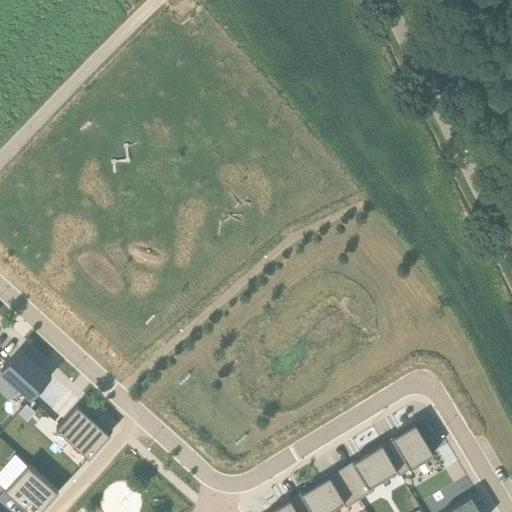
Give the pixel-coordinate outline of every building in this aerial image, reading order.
[(51,364),(20,336),(0,359),(31,387),(51,364)] [(48,372),(59,386),(69,378),(58,364),(48,372)] [(96,409),(77,392),(56,416),(89,445),(112,419),(98,406),(96,409)] [(415,411),(380,432),(399,463),(434,442),(415,411)] [(380,432),(340,456),(359,487),(372,479),(370,475),(396,459),(398,463),(399,463),(380,432)] [(28,452),(5,478),(30,501),(33,498),(38,502),(58,479),(28,452)] [(300,480),(319,511),(320,511),(317,507),(343,491),(345,495),(359,487),(340,456),(300,480)] [(271,511),(317,511),(319,511),(300,480),(265,501),(271,511)] [(471,485),(440,504),(445,511),(480,511),(485,509),(471,485)]
